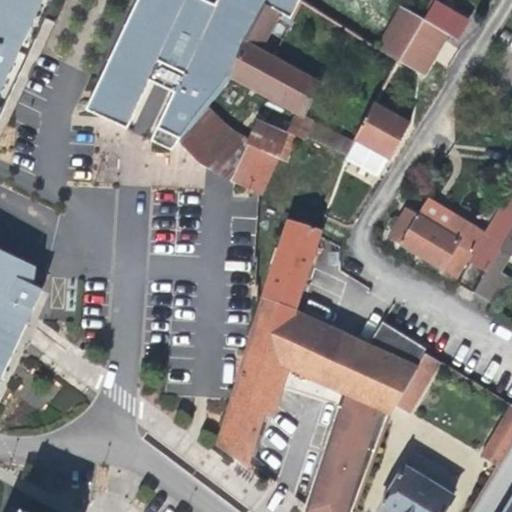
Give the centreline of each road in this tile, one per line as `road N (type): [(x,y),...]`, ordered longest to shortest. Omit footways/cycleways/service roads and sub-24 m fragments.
road 1 (residential): [(508,0),(358,235),(362,256),(511,350)]
road 2 (unclassified): [(118,451),(135,190)]
